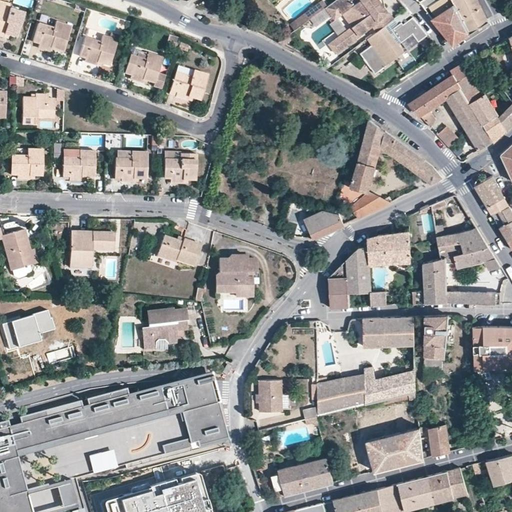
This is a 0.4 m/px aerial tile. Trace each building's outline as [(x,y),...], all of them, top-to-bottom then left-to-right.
[(0,0),(0,36),(3,37),(4,34),(17,38),(24,12),(9,7),(10,4),(0,0)] [(326,6),(328,5),(324,0),(321,0),(315,5),(319,11),(326,6)] [(347,30),(346,38),(354,39),(372,25),(376,31),(382,26),(384,25),(386,24),(393,18),(383,5),(374,4),(371,0),(334,0),(328,4),(332,9),(331,14),(340,16),(342,14),(352,27),(347,30)] [(452,0),(454,4),(470,33),(488,21),(480,4),(477,0),(452,0)] [(470,33),(454,4),(432,18),(452,44),(470,33)] [(295,29),(319,11),(315,5),(291,23),(295,29)] [(393,18),(397,24),(391,29),(400,41),(412,32),(418,40),(426,34),(412,16),(402,23),(396,16),(393,18)] [(39,43),(38,47),(50,51),(51,47),(63,51),(71,24),(56,19),(53,26),(39,22),(33,41),(39,43)] [(379,38),(389,31),(384,25),(382,26),(376,31),(375,32),(379,38)] [(336,53),(354,39),(346,38),(347,30),(329,44),(336,53)] [(375,32),(367,38),(372,44),(360,53),(375,73),(404,51),(389,31),(379,38),(375,32)] [(111,32),(110,37),(102,34),(100,41),(85,36),(79,55),(85,58),(84,61),(96,65),(98,62),(109,65),(118,39),(119,34),(111,32)] [(289,34),(279,42),(284,45),(292,38),(289,34)] [(186,51),(189,44),(180,41),(178,48),(186,51)] [(163,57),(147,52),(145,58),(130,53),(124,73),(130,75),(129,79),(142,83),(143,79),(154,82),(153,86),(162,89),(167,75),(158,72),(163,57)] [(452,74),(470,102),(484,93),(465,61),(450,70),(452,74)] [(176,91),(175,95),(188,100),(188,96),(200,100),(208,73),(193,69),(191,76),(175,71),(170,89),(176,91)] [(470,102),(452,74),(409,103),(420,115),(446,98),(478,150),(493,140),(470,102)] [(48,98),(48,94),(35,93),(35,97),(22,97),(22,123),(38,124),(38,117),(54,117),(54,98),(48,98)] [(470,102),(493,140),(506,128),(499,117),(485,93),(484,93),(470,102)] [(499,117),(506,128),(511,122),(511,103),(510,105),(499,117)] [(369,190),(381,147),(385,130),(369,119),(354,174),(347,171),(339,198),(358,200),(350,207),(358,218),(391,202),(379,196),(369,190)] [(460,138),(447,125),(437,134),(449,146),(460,138)] [(385,130),(381,147),(431,183),(442,177),(434,167),(385,130)] [(511,178),(511,143),(502,153),(501,154),(501,155),(511,178)] [(42,176),(43,148),(27,148),(27,154),(10,154),(10,175),(17,175),(17,179),(30,179),(31,175),(42,176)] [(94,177),(95,151),(62,150),(62,176),(69,177),(69,180),(81,180),(82,177),(94,177)] [(121,178),(120,181),(133,182),(133,178),(146,179),(147,151),(115,150),(114,177),(121,178)] [(180,153),(179,151),(165,151),(163,179),(170,179),(170,183),(183,184),(183,180),(196,180),(196,153),(180,153)] [(492,214),(509,205),(493,175),(475,185),(492,214)] [(448,203),(446,198),(432,204),(433,209),(448,203)] [(304,212),(305,205),(296,203),(293,213),(298,214),(299,211),(304,212)] [(511,210),(509,205),(492,214),(509,241),(511,239),(511,210)] [(339,214),(335,213),(323,210),(305,219),(313,238),(315,238),(344,225),(339,214)] [(436,226),(437,232),(442,258),(446,257),(446,263),(455,262),(456,266),(457,268),(484,261),(489,269),(501,266),(477,228),(458,233),(444,235),(442,225),(436,226)] [(27,249),(29,249),(24,229),(1,235),(3,244),(11,270),(32,264),(27,249)] [(92,249),(96,250),(115,250),(115,232),(88,231),(88,234),(70,233),(69,267),(91,267),(92,249)] [(367,238),(369,263),(411,261),(409,231),(380,234),(368,238),(367,238)] [(413,295),(413,304),(448,302),(472,303),(471,291),(446,291),(446,263),(446,257),(442,258),(437,232),(430,233),(432,244),(437,243),(439,254),(436,255),(437,259),(423,262),(425,290),(413,290),(413,295)] [(182,242),(176,239),(164,235),(157,255),(176,261),(177,259),(194,265),(201,244),(183,238),(182,242)] [(370,292),(370,283),(369,263),(367,238),(346,260),(348,293),(370,292)] [(33,247),(29,249),(27,249),(32,264),(38,262),(33,247)] [(246,259),(246,255),(227,255),(228,259),(219,259),(220,271),(216,275),(216,291),(222,291),(225,289),(235,289),(235,295),(251,295),(251,269),(255,269),(254,258),(246,259)] [(348,293),(346,260),(328,278),(330,307),(348,306),(348,293)] [(386,305),(385,290),(371,291),(371,283),(370,283),(370,292),(371,306),(386,305)] [(496,292),(471,291),(472,303),(501,305),(499,294),(496,292)] [(187,330),(185,309),(148,313),(150,328),(144,329),(146,350),(157,349),(156,344),(160,340),(164,339),(169,342),(169,345),(179,344),(177,331),(187,330)] [(33,315),(3,323),(10,349),(42,340),(40,333),(55,329),(52,317),(50,318),(48,310),(33,314),(33,315)] [(425,315),(424,358),(437,360),(438,360),(439,359),(440,358),(440,357),(443,357),(445,357),(445,345),(446,336),(452,336),(452,324),(447,324),(448,314),(425,315)] [(414,316),(384,317),(385,345),(415,343),(414,316)] [(385,345),(384,317),(363,318),(364,346),(385,345)] [(511,365),(511,326),(473,326),(475,370),(511,365)] [(160,340),(156,344),(157,349),(157,351),(169,351),(169,345),(169,342),(164,339),(160,340)] [(441,375),(443,357),(440,357),(440,358),(439,359),(438,360),(437,360),(424,358),(424,379),(441,375)] [(317,407),(318,415),(416,391),(415,363),(406,365),(406,372),(375,379),(373,366),(365,368),(365,373),(326,381),(325,378),(317,379),(317,404),(317,407)] [(227,364),(222,371),(226,374),(231,367),(227,364)] [(168,460),(227,442),(209,369),(130,391),(129,386),(90,397),(92,404),(86,406),(84,399),(18,418),(20,426),(9,429),(7,421),(0,422),(0,511),(31,511),(16,456),(52,446),(53,448),(66,444),(65,442),(72,441),(72,442),(90,438),(89,436),(103,432),(103,434),(116,430),(115,428),(118,427),(186,414),(192,439),(165,445),(168,460)] [(261,382),(261,395),(261,404),(261,412),(284,412),(283,381),(261,382)] [(317,416),(318,415),(317,407),(303,410),(305,419),(317,416)] [(408,412),(409,422),(419,420),(418,410),(408,412)] [(429,428),(433,456),(450,452),(445,423),(429,428)] [(420,427),(367,441),(375,472),(423,459),(420,427)] [(94,475),(119,468),(114,450),(89,457),(94,475)] [(511,453),(497,457),(506,481),(511,479),(511,453)] [(272,475),(278,497),(334,482),(327,456),(278,469),(279,473),(272,475)] [(506,481),(497,457),(486,460),(494,485),(506,481)] [(477,462),(474,463),(472,464),(475,474),(481,473),(477,462)] [(428,475),(435,501),(445,499),(467,493),(460,467),(428,475)] [(197,474),(107,501),(106,503),(106,504),(108,511),(212,511),(202,475),(200,474),(197,474)] [(435,501),(428,475),(414,479),(410,480),(416,506),(435,501)] [(416,506),(410,480),(398,483),(404,509),(416,506)] [(404,511),(404,509),(398,483),(377,488),(381,511),(391,511),(400,510),(400,511),(401,511),(402,511),(404,511)] [(381,511),(377,488),(354,494),(333,499),(335,511),(381,511)] [(320,511),(318,503),(305,507),(306,511),(320,511)]
